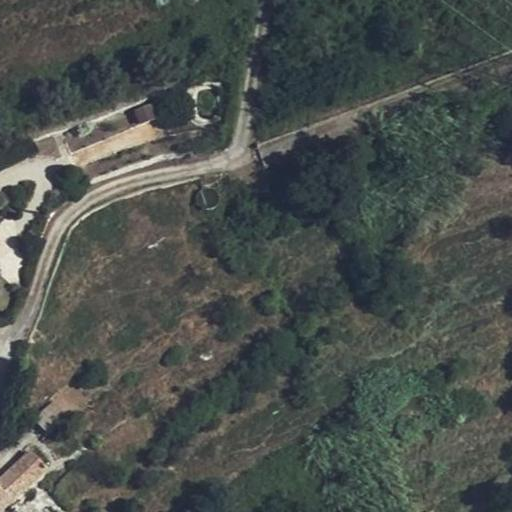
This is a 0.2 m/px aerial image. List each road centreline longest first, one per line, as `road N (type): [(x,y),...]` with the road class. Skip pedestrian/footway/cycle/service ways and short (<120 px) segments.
road 1 (residential): [(268,0),(247,128),(231,160),(113,188),(76,208),(33,312),(0,343)]
road 2 (track): [(511,61),(231,160)]
